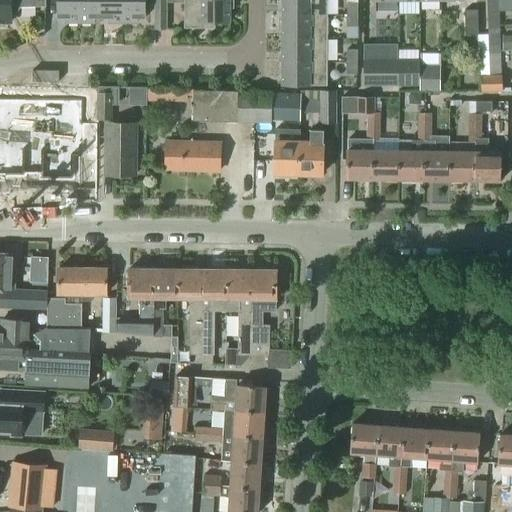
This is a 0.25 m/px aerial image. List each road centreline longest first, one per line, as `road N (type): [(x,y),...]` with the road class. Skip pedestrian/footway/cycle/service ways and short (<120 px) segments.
road 1 (residential): [(318,236),(0,226)]
road 2 (residential): [(0,62),(245,56),(255,46),(256,0)]
road 3 (residential): [(511,398),(311,384)]
road 4 (residential): [(511,237),(318,236)]
road 5 (residential): [(311,384),(318,236)]
road 6 (residential): [(305,511),(311,384)]
